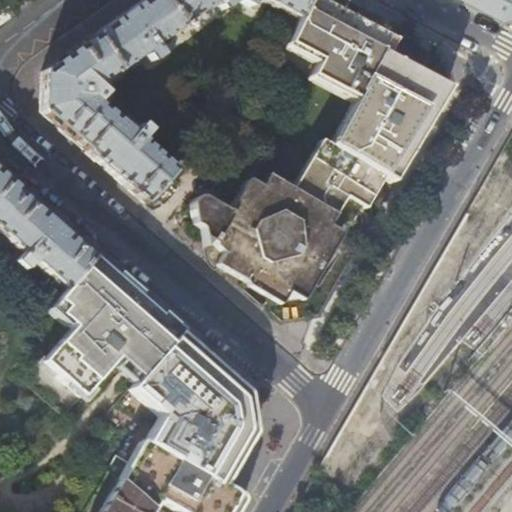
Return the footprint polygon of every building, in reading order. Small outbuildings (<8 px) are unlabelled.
[(112,75),(142,54),(148,63),(163,52),(157,43),(177,29),(181,32),(186,29),(183,25),(210,6),(212,10),(216,7),(220,13),(234,2),(232,0),(238,0),(237,3),(257,13),(262,4),(295,20),(304,0),(141,0),(121,15),(57,60),(40,72),(38,112),(68,138),(110,175),(143,204),(172,172),(141,145),(142,144),(140,142),(147,134),(133,121),(125,130),(99,107),(106,98),(93,87),(111,75),(112,75)] [(340,3),(334,0),(304,0),(295,20),(283,46),(318,62),(309,78),(355,104),(330,149),(319,143),(291,192),(348,225),(377,176),(386,182),(440,90),(375,55),(383,41),(333,15),(340,3)] [(511,0),(475,0),(487,6),(509,18),(511,17),(511,0)] [(188,205),(191,225),(197,229),(201,248),(207,242),(218,253),(213,265),(216,267),(277,303),(300,300),(348,225),(291,192),(255,171),(227,213),(199,198),(198,197),(194,198),(192,199),(191,200),(189,203),(188,205)] [(0,233),(19,250),(10,259),(24,271),(32,262),(63,289),(91,257),(56,227),(1,179),(0,178),(0,233)] [(146,468),(124,457),(150,511),(236,511),(241,503),(221,487),(227,477),(253,432),(246,393),(164,322),(101,268),(54,317),(78,338),(46,371),(79,402),(89,411),(92,407),(120,372),(125,377),(167,430),(146,468)] [(114,475),(93,511),(149,511),(150,511),(124,457),(114,475)]
